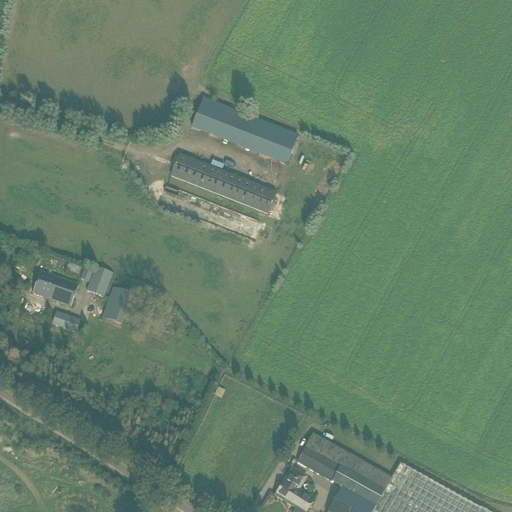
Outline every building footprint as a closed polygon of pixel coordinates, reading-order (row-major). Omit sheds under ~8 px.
[(192,131),(290,163),(300,132),(202,100),(192,131)] [(268,216),(276,195),(179,156),(171,177),(268,216)] [(104,298),(113,274),(95,267),(86,291),(104,298)] [(40,273),(33,294),(70,308),(78,286),(40,273)] [(122,325),(133,295),(112,288),(101,318),(122,325)] [(55,313),(51,325),(75,334),(79,321),(55,313)] [(100,321),(96,332),(124,342),(128,331),(100,321)] [(296,463),(341,488),(327,511),(487,511),(481,508),(477,507),(400,464),(391,480),(356,460),(357,459),(312,434),(296,463)] [(300,511),(306,511),(314,500),(298,490),(305,478),(292,469),(284,482),(284,481),(275,496),(300,511)]
